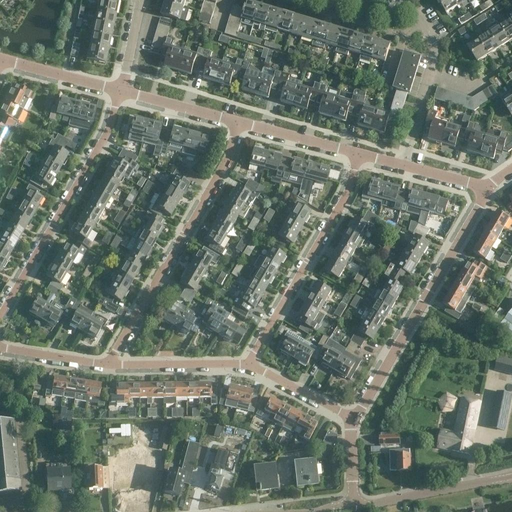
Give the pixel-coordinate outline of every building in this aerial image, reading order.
[(115,0),(99,0),(97,9),(116,13),(119,1),(115,0)] [(236,0),(235,0),(234,5),(245,9),(247,3),(236,0)] [(457,7),(453,0),(437,0),(447,13),(457,7)] [(485,4),(488,9),(494,5),(491,0),(485,4)] [(244,15),(243,19),(254,22),(259,5),(247,1),(247,3),(245,9),(244,15)] [(500,5),(503,10),(509,6),(506,1),(500,5)] [(183,8),(165,2),(161,15),(179,20),(183,8)] [(205,2),(203,8),(214,12),(216,6),(205,2)] [(483,12),(488,9),(485,4),(480,7),(483,12)] [(234,5),(232,11),(244,15),(245,9),(234,5)] [(259,5),(254,22),(266,26),(271,9),(259,5)] [(202,14),(201,15),(212,18),(214,12),(203,8),(201,14),(202,14)] [(116,13),(97,9),(95,22),(113,26),(116,13)] [(283,12),(271,9),(266,26),(278,29),(283,12)] [(242,20),(243,19),(244,15),(232,11),(230,17),(242,20)] [(295,16),(283,12),(278,29),(290,33),(295,16)] [(464,17),(467,22),(473,19),(469,14),(464,17)] [(479,18),(482,23),(488,19),(485,14),(479,18)] [(210,24),(212,18),(201,15),(199,21),(210,24)] [(302,37),(307,19),(295,16),(290,33),(302,37)] [(230,17),(228,22),(240,26),(242,20),(230,17)] [(462,25),(467,22),(464,17),(458,20),(462,25)] [(161,18),(159,24),(171,28),(173,21),(161,18)] [(477,26),(482,23),(479,18),(474,21),(477,26)] [(314,40),(319,23),(307,19),(302,37),(314,40)] [(509,42),(511,40),(511,23),(510,20),(500,27),(509,42)] [(113,26),(95,22),(92,35),(111,38),(113,26)] [(228,22),(227,28),(238,32),(240,26),(228,22)] [(326,44),(331,27),(319,23),(314,40),(326,44)] [(159,24),(158,30),(169,33),(171,28),(159,24)] [(326,44),(338,47),(343,30),(331,27),(326,44)] [(489,34),(499,49),(509,42),(500,27),(489,34)] [(238,32),(227,28),(225,34),(237,37),(238,32)] [(458,31),(461,37),(467,33),(463,28),(458,31)] [(158,30),(156,35),(168,39),(168,38),(169,33),(158,30)] [(343,30),(338,47),(349,51),(355,34),(343,30)] [(248,41),(250,35),(243,33),(241,39),(248,41)] [(361,55),(367,38),(355,34),(349,51),(361,55)] [(488,55),(499,49),(489,34),(479,40),(488,55)] [(111,38),(92,35),(89,47),(108,51),(111,38)] [(156,35),(154,41),(166,45),(168,39),(156,35)] [(258,38),(250,35),(248,41),(257,44),(258,38)] [(166,45),(164,50),(163,53),(169,55),(165,67),(178,71),(184,52),(171,48),(174,40),(168,38),(168,39),(166,45)] [(378,41),(367,38),(361,55),(373,58),(378,41)] [(273,48),(274,43),(266,40),(265,46),(273,48)] [(477,62),(488,55),(479,40),(468,47),(477,62)] [(154,41),(152,47),(164,50),(166,45),(154,41)] [(391,45),(378,41),(373,58),(386,62),(391,45)] [(73,43),(70,56),(77,58),(80,45),(73,43)] [(282,45),(274,43),(273,48),(280,51),(282,45)] [(105,64),(108,51),(89,47),(87,60),(105,64)] [(164,50),(152,47),(151,53),(162,56),(163,53),(164,50)] [(296,55),(298,50),(290,47),(288,53),(296,55)] [(194,66),(201,68),(206,50),(199,48),(197,56),(184,52),(178,71),(192,75),(194,66)] [(204,79),(217,83),(223,64),(210,60),(213,52),(206,50),(201,68),(207,70),(204,79)] [(306,52),(298,50),(296,55),(304,58),(306,52)] [(408,54),(404,66),(415,69),(419,57),(408,54)] [(320,63),(322,57),(314,55),(312,60),(320,63)] [(330,59),(322,57),(320,63),(328,65),(330,59)] [(233,78),(239,80),(245,62),(238,60),(237,63),(224,59),(223,64),(217,83),(230,87),(233,78)] [(238,85),(244,87),(243,90),(256,94),(262,74),(251,66),(252,64),(245,62),(239,80),(238,85)] [(344,70),(345,64),(338,62),(336,68),(344,70)] [(353,67),(345,64),(344,70),(352,72),(353,67)] [(412,81),(415,69),(404,66),(400,78),(412,81)] [(264,68),(262,74),(256,94),(269,98),(271,90),(277,92),(283,74),(264,68)] [(367,77),(369,72),(361,69),(359,75),(367,77)] [(377,74),(369,72),(367,77),(375,80),(377,74)] [(294,106),(300,87),(301,82),(289,79),(290,76),(283,74),(277,92),(276,95),(282,97),(281,102),(294,106)] [(412,81),(400,78),(396,90),(398,90),(408,93),(412,81)] [(310,102),(316,104),(322,86),(315,84),(315,85),(314,85),(312,85),(311,85),(310,86),(308,88),(307,89),(300,87),(294,106),(307,110),(310,102)] [(320,114),(333,118),(339,99),(326,96),(328,88),(322,86),(316,104),(323,105),(320,114)] [(499,96),(496,91),(495,91),(492,86),(487,89),(494,99),(499,96)] [(17,109),(22,111),(27,99),(26,98),(29,92),(18,87),(16,92),(10,89),(4,101),(17,108),(17,109)] [(440,102),(444,90),(438,88),(434,100),(440,102)] [(489,102),(494,99),(487,89),(482,92),(489,102)] [(363,90),(354,120),(360,122),(358,126),(372,130),(377,111),(372,109),(372,108),(371,108),(372,107),(373,106),(374,104),(373,103),(372,102),(368,100),(367,100),(370,92),(363,90)] [(402,111),(408,93),(398,90),(390,115),(377,111),(372,130),(385,134),(388,125),(394,127),(399,110),(402,111)] [(446,104),(450,91),(444,90),(440,102),(446,104)] [(446,104),(452,105),(456,93),(450,91),(446,104)] [(484,106),(489,102),(482,92),(477,95),(484,106)] [(456,93),(452,105),(458,107),(461,95),(456,93)] [(347,118),(354,120),(360,98),(354,96),(351,95),(350,96),(349,96),(348,97),(347,98),(346,102),(339,99),(333,118),(346,122),(347,118)] [(458,107),(464,108),(467,97),(461,95),(458,107)] [(475,112),(484,106),(477,95),(473,98),(475,112)] [(467,97),(464,108),(475,112),(473,98),(467,97)] [(511,116),(511,97),(503,103),(511,116)] [(70,118),(74,103),(60,99),(58,109),(52,107),(49,120),(56,121),(57,115),(70,118)] [(16,122),(22,111),(17,109),(17,108),(4,101),(0,109),(0,114),(4,116),(1,121),(12,127),(15,121),(16,122)] [(88,106),(74,103),(70,118),(84,122),(88,106)] [(429,140),(442,144),(448,125),(435,121),(437,114),(430,112),(425,130),(431,132),(429,140)] [(143,138),(148,122),(134,118),(128,140),(142,143),(143,138)] [(0,141),(1,142),(6,131),(10,132),(12,127),(1,121),(0,124),(0,141)] [(458,140),(464,141),(469,123),(463,121),(460,129),(448,125),(442,144),(455,148),(458,140)] [(143,138),(142,143),(155,147),(153,153),(158,154),(159,148),(162,149),(167,131),(161,129),(162,126),(148,122),(143,138)] [(467,152),(481,156),(486,137),(478,134),(480,130),(479,128),(478,127),(478,126),(469,123),(464,141),(470,143),(467,152)] [(181,154),(187,132),(174,129),(173,132),(167,131),(162,149),(181,154)] [(486,137),(481,156),(494,160),(496,152),(502,154),(503,151),(509,153),(511,149),(511,135),(511,136),(501,133),(501,134),(488,131),(486,137)] [(187,132),(181,154),(195,158),(196,152),(206,155),(210,138),(187,132)] [(60,144),(63,138),(58,135),(55,141),(60,144)] [(60,144),(65,146),(68,141),(63,138),(60,144)] [(43,155),(48,158),(49,158),(62,166),(68,155),(62,152),(65,146),(60,144),(55,141),(52,139),(43,155)] [(263,169),(267,153),(254,150),(249,165),(263,169)] [(127,152),(124,157),(134,164),(137,158),(127,152)] [(286,161),(281,159),(281,157),(267,153),(263,169),(274,172),(272,182),(280,184),(281,180),(286,163),(286,161)] [(26,158),(32,162),(35,157),(28,154),(26,158)] [(109,170),(123,178),(128,181),(134,171),(137,172),(140,167),(134,164),(124,157),(121,163),(115,159),(109,170)] [(29,168),(32,162),(26,158),(23,165),(29,168)] [(49,158),(48,158),(43,168),(56,176),(62,166),(49,158)] [(292,164),(286,163),(281,180),(287,182),(289,176),(302,179),(307,164),(293,160),(292,164)] [(321,167),(307,164),(302,179),(316,183),(321,167)] [(176,170),(186,176),(190,171),(179,165),(176,170)] [(50,187),(56,176),(43,168),(37,178),(33,176),(30,182),(41,188),(44,183),(50,187)] [(123,178),(109,170),(103,180),(116,188),(123,178)] [(169,187),(183,195),(189,185),(183,182),(186,176),(176,170),(173,176),(175,177),(169,187)] [(116,188),(103,180),(97,190),(110,198),(116,188)] [(249,180),(246,186),(256,191),(259,186),(249,180)] [(382,203),(383,200),(387,185),(373,181),(373,183),(367,182),(362,198),(382,203)] [(145,187),(151,190),(154,186),(148,182),(145,187)] [(401,211),(405,195),(399,193),(401,188),(387,185),(383,200),(381,206),(401,211)] [(230,198),(249,208),(255,198),(253,197),(256,191),(246,186),(242,191),(236,187),(230,198)] [(148,196),(151,190),(145,187),(142,192),(148,196)] [(164,192),(161,196),(177,206),(183,195),(169,187),(166,193),(164,192)] [(8,194),(14,197),(17,191),(11,189),(8,194)] [(97,190),(90,201),(104,209),(110,198),(97,190)] [(129,195),(135,199),(138,194),(132,190),(129,195)] [(23,202),(36,211),(43,200),(29,192),(23,202)] [(297,199),(307,204),(310,198),(300,192),(297,199)] [(409,207),(422,211),(426,195),(412,192),(411,197),(405,195),(401,211),(407,213),(409,207)] [(12,203),(14,197),(8,194),(6,199),(12,203)] [(132,205),(135,199),(129,195),(126,201),(132,205)] [(426,195),(422,211),(445,217),(449,201),(426,195)] [(171,216),(177,206),(161,196),(160,196),(151,212),(161,218),(164,212),(171,216)] [(250,209),(249,208),(230,198),(224,208),(238,216),(244,220),(250,209)] [(290,215),(304,223),(311,213),(304,209),(307,204),(297,199),(294,204),(296,205),(290,215)] [(98,219),(104,209),(90,201),(84,211),(98,219)] [(36,211),(23,202),(17,213),(30,221),(36,211)] [(232,226),(238,216),(224,208),(218,218),(232,226)] [(266,215),(272,218),(275,213),(269,210),(266,215)] [(78,222),(92,230),(98,219),(84,211),(78,222)] [(117,216),(123,220),(126,215),(120,211),(117,216)] [(369,211),(365,217),(376,223),(379,218),(369,211)] [(498,212),(492,222),(504,229),(510,219),(498,212)] [(30,221),(17,213),(11,223),(24,231),(30,221)] [(143,232),(157,240),(163,229),(158,226),(161,221),(147,213),(144,219),(149,222),(143,232)] [(269,224),(272,218),(266,215),(263,220),(269,224)] [(304,223),(290,215),(284,226),(298,234),(304,223)] [(120,225),(123,220),(117,216),(114,221),(120,225)] [(125,221),(131,225),(134,219),(128,216),(125,221)] [(376,223),(365,217),(362,222),(356,219),(350,229),(364,237),(370,227),(373,229),(376,223)] [(212,229),(226,237),(232,226),(218,218),(212,229)] [(128,230),(131,225),(125,221),(122,226),(128,230)] [(92,230),(78,222),(72,232),(80,237),(76,242),(87,248),(89,244),(89,242),(86,240),(92,230)] [(411,222),(409,231),(413,233),(419,224),(411,222)] [(504,229),(492,222),(486,232),(498,239),(504,229)] [(11,223),(4,233),(18,241),(24,231),(11,223)] [(253,232),(256,227),(250,223),(247,229),(253,232)] [(417,230),(427,236),(430,230),(420,224),(417,230)] [(292,245),(298,234),(284,226),(278,236),(292,245)] [(226,237),(212,229),(206,240),(211,243),(208,248),(222,256),(225,250),(220,247),(226,237)] [(358,248),(364,237),(350,229),(344,239),(358,248)] [(424,241),(427,236),(417,230),(414,235),(416,237),(410,247),(424,255),(430,244),(424,241)] [(104,237),(110,241),(113,235),(107,232),(104,237)] [(151,250),(157,240),(143,232),(140,238),(138,236),(135,241),(151,250)] [(480,243),(492,249),(498,239),(486,232),(480,243)] [(18,241),(4,233),(0,240),(0,244),(12,252),(18,241)] [(107,246),(110,241),(104,237),(101,242),(107,246)] [(113,242),(119,245),(122,240),(116,237),(113,242)] [(125,249),(131,253),(145,261),(151,250),(135,241),(131,239),(125,249)] [(238,244),(244,248),(247,242),(241,239),(238,244)] [(344,239),(338,250),(352,258),(358,248),(344,239)] [(116,251),(119,245),(113,242),(110,247),(116,251)] [(390,242),(387,247),(393,250),(396,246),(390,242)] [(492,249),(480,243),(474,253),(486,260),(492,249)] [(0,258),(6,262),(12,252),(0,244),(0,258)] [(65,245),(59,256),(72,264),(78,254),(81,255),(83,255),(86,250),(75,244),(72,249),(65,245)] [(241,253),(244,248),(238,244),(235,249),(241,253)] [(246,249),(252,253),(255,247),(249,244),(246,249)] [(393,250),(387,247),(383,252),(389,256),(393,250)] [(404,257),(418,265),(424,255),(410,247),(404,257)] [(249,258),(252,253),(246,249),(243,254),(249,258)] [(264,260),(278,268),(285,257),(271,249),(264,260)] [(352,258),(338,250),(332,260),(346,268),(352,258)] [(373,250),(370,255),(376,258),(380,253),(373,250)] [(199,252),(192,263),(206,270),(212,260),(199,252)] [(511,256),(505,252),(503,256),(510,260),(511,256)] [(145,261),(131,253),(128,258),(127,257),(124,262),(125,263),(139,271),(145,261)] [(376,258),(370,255),(367,260),(373,263),(376,258)] [(59,256),(52,266),(66,274),(72,264),(59,256)] [(510,260),(503,256),(500,260),(508,264),(510,260)] [(101,263),(107,266),(110,260),(104,257),(101,263)] [(412,276),(418,265),(404,257),(398,268),(393,265),(389,271),(404,280),(407,273),(412,276)] [(272,278),(278,268),(264,260),(258,270),(272,278)] [(346,268),(332,260),(325,271),(339,279),(346,268)] [(468,263),(462,274),(473,281),(479,284),(484,274),(486,274),(489,269),(475,261),(472,266),(468,263)] [(104,271),(107,266),(101,263),(98,268),(104,271)] [(125,263),(119,274),(133,281),(139,271),(125,263)] [(200,281),(206,270),(192,263),(186,273),(200,281)] [(234,270),(240,273),(243,267),(238,264),(234,270)] [(52,280),(49,286),(60,292),(63,286),(60,285),(66,274),(52,266),(46,277),(52,280)] [(85,271),(91,275),(93,270),(87,266),(85,271)] [(237,278),(240,273),(234,270),(231,275),(237,278)] [(272,278),(258,270),(252,280),(266,289),(272,278)] [(358,275),(364,279),(367,274),(361,270),(358,275)] [(88,280),(91,275),(85,271),(81,276),(88,280)] [(384,291),(398,299),(404,289),(400,286),(404,280),(389,271),(385,278),(390,281),(384,291)] [(200,281),(186,273),(180,284),(186,287),(183,293),(193,299),(197,293),(194,291),(200,281)] [(218,278),(224,281),(227,276),(221,273),(218,278)] [(127,292),(133,281),(119,274),(113,284),(127,292)] [(473,281),(462,274),(456,284),(473,294),(478,286),(477,286),(479,284),(473,281)] [(360,284),(364,279),(358,275),(354,281),(360,284)] [(369,275),(365,280),(371,284),(375,278),(369,275)] [(252,280),(246,291),(260,299),(266,289),(252,280)] [(371,284),(365,280),(363,285),(369,289),(371,284)] [(101,298),(112,304),(115,299),(121,302),(127,292),(113,284),(109,292),(106,290),(101,298)] [(318,284),(312,294),(326,302),(332,292),(318,284)] [(456,284),(450,294),(467,304),(473,294),(456,284)] [(60,292),(49,286),(46,291),(51,294),(56,297),(57,297),(60,292)] [(225,286),(219,296),(223,298),(229,288),(225,286)] [(492,291),(484,287),(482,291),(489,295),(492,291)] [(254,309),(260,299),(246,291),(242,288),(236,298),(238,299),(234,305),(245,311),(248,306),(254,309)] [(392,310),(398,299),(384,291),(378,302),(392,310)] [(193,299),(183,293),(180,298),(190,303),(193,299)] [(42,321),(53,302),(56,297),(51,294),(45,304),(37,300),(29,314),(42,321)] [(326,302),(312,294),(306,305),(320,313),(326,302)] [(467,304),(450,294),(444,305),(448,307),(445,312),(459,320),(462,315),(461,314),(467,304)] [(357,296),(354,301),(359,305),(363,299),(357,296)] [(77,301),(71,298),(65,309),(53,302),(42,321),(54,328),(62,315),(67,318),(71,312),(77,301)] [(108,310),(112,304),(101,298),(98,304),(108,310)] [(198,315),(187,309),(184,314),(176,328),(188,335),(191,331),(196,334),(201,324),(208,313),(212,305),(214,303),(208,299),(198,315)] [(77,301),(71,312),(76,315),(69,325),(82,333),(90,318),(93,313),(81,306),(82,304),(77,301)] [(163,321),(176,328),(184,314),(187,309),(184,307),(174,301),(171,306),(171,307),(163,321)] [(359,305),(354,301),(351,306),(356,310),(359,305)] [(378,302),(372,312),(386,320),(392,310),(378,302)] [(346,307),(340,304),(338,309),(344,313),(346,307)] [(482,308),(475,304),(472,308),(480,312),(482,308)] [(230,315),(212,305),(208,313),(201,324),(206,327),(206,328),(218,335),(229,316),(230,315)] [(248,313),(245,311),(234,305),(231,310),(242,317),(245,319),(248,313)] [(306,319),(303,324),(313,330),(316,324),(314,323),(320,313),(306,305),(300,315),(306,319)] [(344,313),(338,309),(335,315),(341,318),(344,313)] [(500,309),(493,319),(497,321),(504,312),(500,309)] [(386,320),(372,312),(366,322),(380,330),(386,320)] [(511,312),(498,331),(511,341),(511,312)] [(107,322),(93,313),(90,318),(82,333),(94,340),(95,338),(97,339),(101,332),(99,331),(101,328),(103,329),(107,322)] [(229,316),(218,335),(230,342),(238,328),(232,325),(235,320),(229,316)] [(354,337),(365,343),(368,337),(374,341),(380,330),(366,322),(360,332),(358,331),(354,337)] [(313,330),(303,324),(300,329),(310,335),(313,330)] [(288,342),(282,352),(295,359),(305,341),(289,331),(288,332),(284,340),(288,342)] [(305,341),(295,359),(307,367),(313,357),(318,360),(318,359),(324,350),(330,340),(330,339),(325,336),(318,348),(305,341)] [(362,348),(365,343),(354,337),(351,342),(362,348)] [(324,350),(318,359),(319,360),(320,359),(324,361),(323,364),(335,371),(343,357),(346,352),(347,350),(330,340),(324,350)] [(343,357),(335,371),(347,378),(351,380),(361,361),(346,352),(343,357)] [(511,360),(497,357),(494,371),(511,375),(511,360)] [(64,392),(66,379),(54,377),(54,382),(48,381),(45,396),(51,397),(52,390),(64,392)] [(75,399),(75,394),(78,381),(66,379),(64,392),(63,397),(75,399)] [(87,396),(89,383),(78,381),(75,394),(87,396)] [(101,385),(89,383),(87,396),(86,402),(98,404),(98,405),(104,406),(107,390),(100,389),(101,385)] [(175,399),(187,399),(187,384),(175,385),(175,399)] [(187,399),(199,399),(199,384),(187,384),(187,399)] [(211,384),(199,384),(199,399),(211,398),(211,405),(217,405),(217,389),(211,389),(211,384)] [(128,405),(128,399),(128,385),(116,385),(116,390),(110,390),(110,406),(116,406),(116,405),(128,405)] [(140,399),(139,385),(128,385),(128,399),(140,399)] [(151,385),(139,385),(140,399),(147,399),(147,405),(152,405),(151,399),(151,385)] [(163,399),(163,385),(151,385),(151,399),(163,399)] [(175,399),(175,385),(163,385),(163,399),(175,399)] [(236,409),(241,389),(230,386),(228,391),(223,390),(219,405),(236,409)] [(241,389),(236,409),(254,413),(257,398),(252,396),(253,392),(241,389)] [(493,411),(490,428),(505,431),(505,428),(511,395),(497,392),(493,411)] [(458,411),(456,394),(440,395),(442,412),(458,411)] [(267,420),(272,422),(281,404),(271,398),(268,403),(263,400),(256,414),(261,417),(264,411),(271,414),(267,420)] [(455,434),(442,431),(438,448),(470,455),(481,404),(463,399),(455,434)] [(292,409),(281,404),(272,422),(282,428),(285,422),(292,409)] [(61,406),(60,415),(67,416),(68,407),(61,406)] [(285,422),(296,428),(303,415),(292,409),(285,422)] [(313,421),(303,415),(296,428),(301,430),(298,436),(308,442),(316,428),(311,425),(313,421)] [(0,493),(20,491),(13,422),(0,422),(0,493)] [(57,422),(56,430),(64,431),(65,423),(57,422)] [(163,429),(157,450),(166,452),(171,431),(163,429)] [(319,456),(325,455),(339,454),(337,436),(328,432),(319,451),(319,456)] [(381,436),(380,437),(380,445),(394,445),(400,444),(400,437),(400,436),(397,436),(397,433),(381,434),(381,436)] [(282,436),(278,444),(286,447),(289,440),(282,436)] [(189,443),(180,474),(185,475),(183,484),(189,486),(199,446),(189,443)] [(211,471),(206,489),(218,492),(222,479),(216,477),(219,468),(232,472),(237,456),(217,450),(213,466),(212,471),(211,471)] [(410,451),(390,452),(391,472),(398,471),(399,472),(411,471),(411,456),(410,456),(410,451)] [(325,460),(325,455),(319,456),(315,456),(315,461),(294,463),(297,487),(318,485),(317,474),(323,473),(321,460),(325,460)] [(140,479),(139,463),(139,461),(126,462),(126,464),(118,464),(119,485),(128,484),(128,486),(137,486),(137,479),(140,479)] [(277,490),(275,465),(254,467),(256,492),(277,490)] [(102,489),(101,469),(86,470),(86,476),(84,476),(84,483),(87,483),(87,490),(102,489)] [(70,490),(69,470),(47,471),(48,492),(70,490)] [(170,472),(164,494),(173,497),(179,498),(182,484),(183,484),(185,475),(180,474),(180,475),(170,472)] [(122,490),(123,497),(135,495),(134,488),(122,490)]
